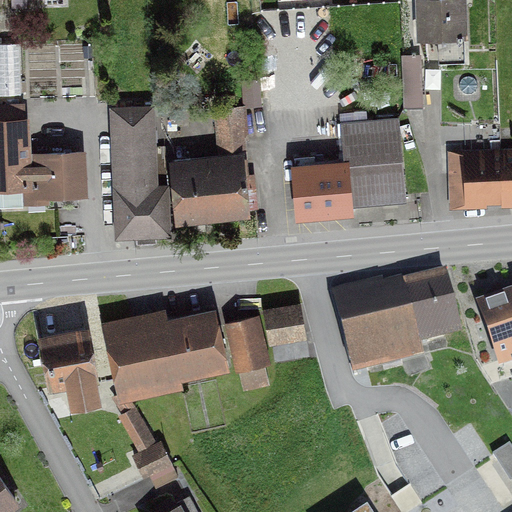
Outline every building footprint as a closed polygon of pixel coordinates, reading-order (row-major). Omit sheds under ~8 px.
[(417,0),(419,38),(436,37),(437,62),(462,61),(459,0),(444,0),(445,0),(435,0),(417,0)] [(0,95),(19,95),(17,44),(0,44),(0,95)] [(418,85),(417,57),(400,58),(401,84),(403,107),(420,107),(418,85)] [(245,107),(259,106),(257,81),(243,82),(245,107)] [(246,177),(239,108),(233,108),(232,97),(217,98),(218,110),(214,110),(219,155),(171,160),(177,216),(253,207),(251,176),(246,177)] [(43,195),(80,193),(79,154),(25,156),(23,122),(22,122),(22,105),(0,105),(0,207),(21,207),(20,201),(25,201),(25,202),(43,201),(43,195)] [(166,186),(154,186),(151,107),(109,109),(114,237),(168,235),(166,186)] [(347,201),(403,196),(396,119),(339,124),(343,166),(293,170),(297,215),(348,211),(347,201)] [(511,201),(511,159),(482,161),(482,151),(463,152),(464,160),(450,161),(450,203),(466,203),(466,198),(491,197),(500,197),(501,207),(508,207),(508,202),(511,201)] [(458,331),(450,302),(444,277),(333,304),(353,378),(401,366),(400,363),(420,357),(418,347),(425,346),(424,339),(458,331)] [(502,373),(511,369),(511,299),(480,311),(502,373)] [(303,333),(300,334),(296,311),(282,313),(266,315),(270,338),(273,360),(307,355),(305,343),(303,333)] [(176,372),(224,361),(214,316),(104,340),(117,395),(178,379),(176,372)] [(265,379),(251,317),(226,323),(241,385),(265,379)] [(87,354),(83,333),(41,341),(50,389),(66,386),(70,405),(97,400),(88,354),(87,354)] [(132,408),(116,417),(137,453),(153,444),(132,408)] [(158,442),(137,453),(131,456),(142,478),(169,464),(158,442)] [(176,477),(170,465),(147,476),(154,488),(176,477)] [(0,509),(13,500),(0,480),(0,509)] [(194,511),(187,498),(173,506),(175,509),(168,511),(194,511)]
